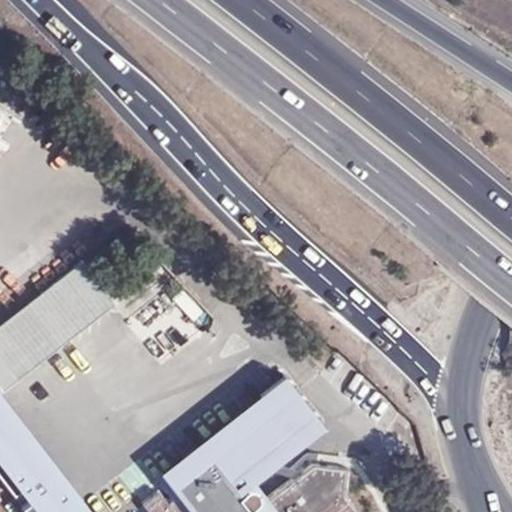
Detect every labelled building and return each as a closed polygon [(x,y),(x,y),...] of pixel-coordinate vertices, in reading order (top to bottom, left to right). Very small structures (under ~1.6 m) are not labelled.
[(83,261),(16,313),(19,315),(60,341),(112,300),(83,261)] [(19,315),(16,313),(0,325),(0,385),(1,386),(60,341),(19,315)] [(251,511),(250,510),(259,503),(261,500),(261,496),(261,493),(256,488),(251,488),(249,489),(238,497),(236,494),(298,445),(288,432),(311,414),(286,382),(162,478),(176,495),(169,501),(158,487),(139,502),(146,511),(356,511),(344,496),(347,470),(310,465),(265,500),(263,511),(251,511)] [(88,511),(0,398),(0,409),(79,511),(88,511)] [(79,511),(0,409),(0,476),(27,511),(79,511)] [(298,445),(321,427),(311,414),(288,432),(298,445)]
